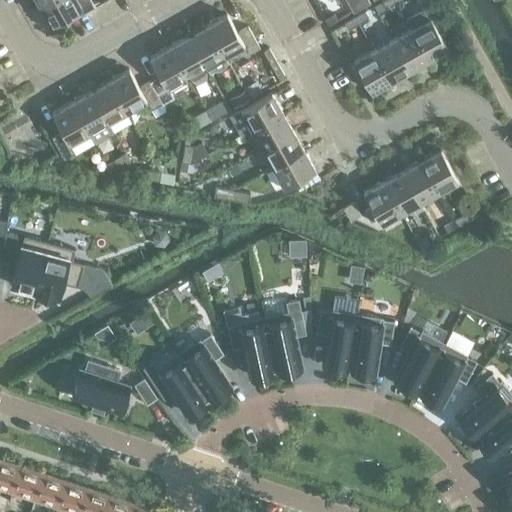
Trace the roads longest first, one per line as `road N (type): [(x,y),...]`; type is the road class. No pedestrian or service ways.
road 1 (residential): [(189,476),(218,429),(290,396),(355,400),(418,428),(472,485),(479,511)]
road 2 (unclassified): [(511,175),(469,105),(442,104),(374,137),(338,124),(264,0)]
road 3 (unclassified): [(0,1),(20,39),(60,56),(174,0)]
road 4 (residential): [(0,411),(189,476)]
